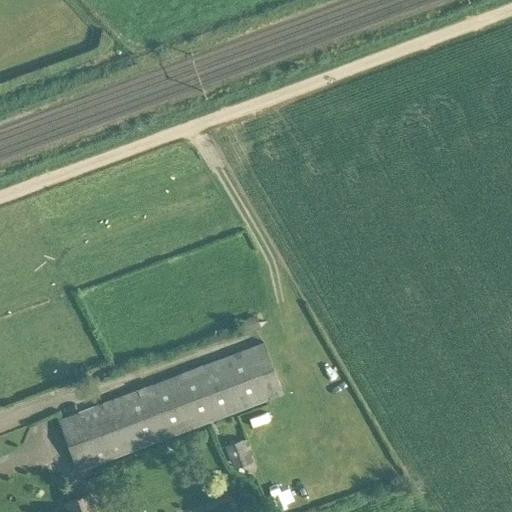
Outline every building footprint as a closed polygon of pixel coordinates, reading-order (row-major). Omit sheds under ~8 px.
[(238,321),(243,334),(261,327),(256,314),(238,321)] [(266,342),(78,413),(59,420),(77,469),(284,391),(266,342)] [(243,438),(224,444),(232,467),(251,461),(243,438)] [(238,492),(244,509),(256,505),(252,493),(238,492)] [(95,511),(89,494),(67,502),(70,511),(95,511)]
